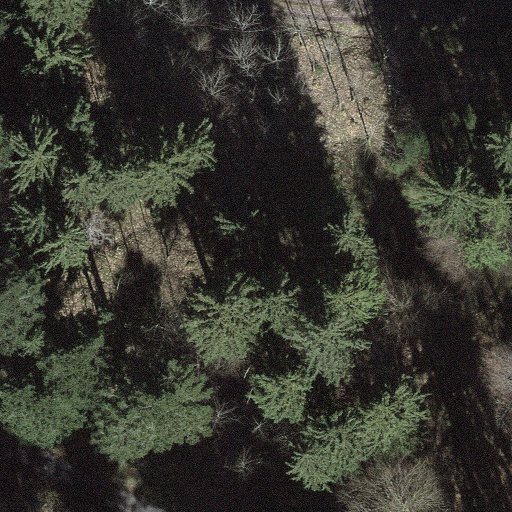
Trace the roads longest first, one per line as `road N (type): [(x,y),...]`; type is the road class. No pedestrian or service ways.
road 1 (track): [(511,21),(216,0)]
road 2 (track): [(0,427),(158,511)]
